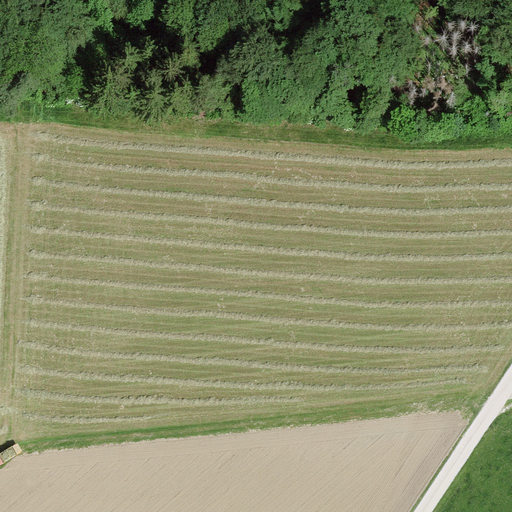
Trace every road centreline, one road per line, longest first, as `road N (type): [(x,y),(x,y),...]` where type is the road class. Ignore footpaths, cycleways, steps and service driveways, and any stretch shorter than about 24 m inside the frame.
road 1 (track): [(0,456),(73,439),(511,394)]
road 2 (track): [(511,390),(428,511)]
